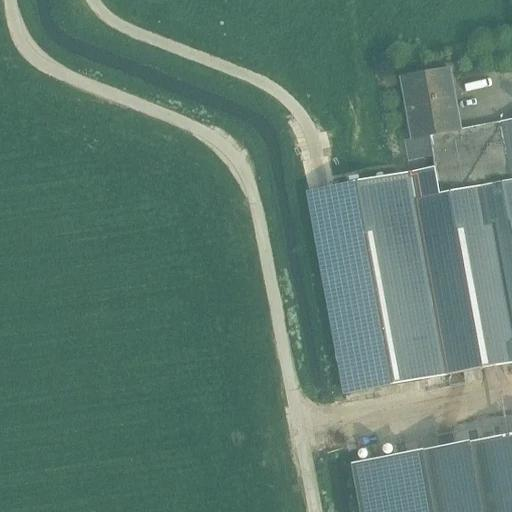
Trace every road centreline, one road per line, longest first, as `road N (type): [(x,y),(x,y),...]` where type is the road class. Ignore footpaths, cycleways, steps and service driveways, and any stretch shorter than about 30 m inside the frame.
road 1 (track): [(315,511),(256,210),(236,161),(201,131),(39,63),(16,30),(10,0)]
road 2 (track): [(92,0),(126,30),(282,96),(306,125),(322,181)]
